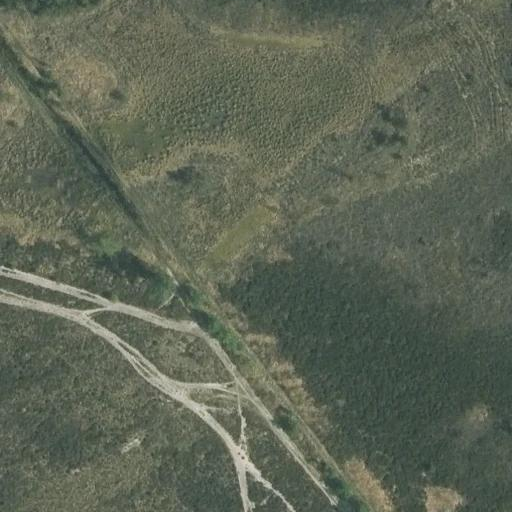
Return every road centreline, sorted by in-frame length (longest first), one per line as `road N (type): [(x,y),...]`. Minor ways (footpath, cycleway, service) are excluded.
road 1 (track): [(0,49),(205,327)]
road 2 (track): [(205,327),(345,511)]
